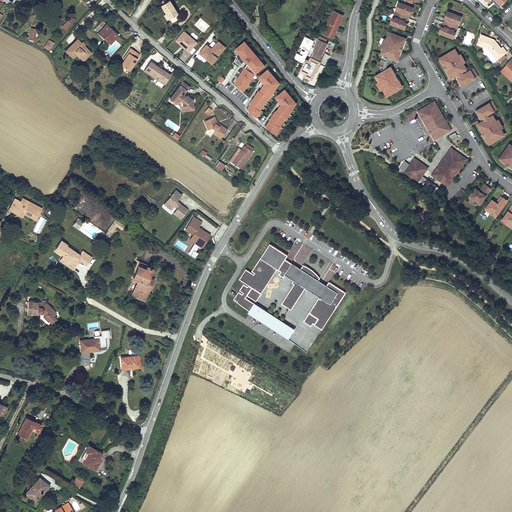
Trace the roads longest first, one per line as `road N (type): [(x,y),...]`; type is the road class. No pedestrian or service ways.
road 1 (residential): [(279,151),(106,0)]
road 2 (residential): [(220,247),(148,434)]
road 3 (residential): [(148,434),(0,375)]
road 4 (tertiary): [(366,196),(396,239),(471,265)]
road 5 (tertiary): [(471,265),(405,236),(366,196)]
road 6 (residential): [(438,86),(487,169),(511,188)]
